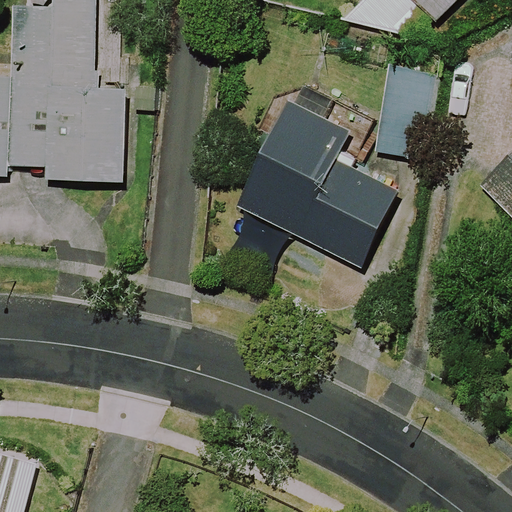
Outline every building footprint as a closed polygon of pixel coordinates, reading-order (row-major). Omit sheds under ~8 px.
[(97,0),(18,0),(11,183),(90,186),(97,0)] [(414,0),(441,27),(469,0),(414,0)] [(439,75),(393,67),(377,155),(423,163),(439,75)] [(300,106),(246,211),(369,273),(408,196),(350,166),(364,138),(300,106)] [(511,162),(484,194),(511,219),(511,162)]
